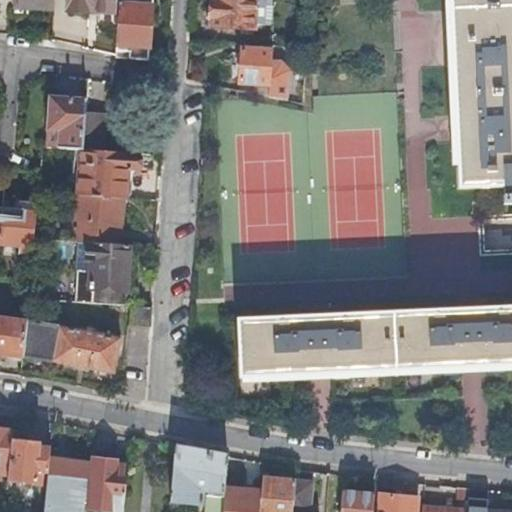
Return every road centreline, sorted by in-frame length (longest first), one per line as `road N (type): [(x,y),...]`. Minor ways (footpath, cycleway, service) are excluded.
road 1 (residential): [(182,0),(155,423)]
road 2 (residential): [(155,423),(305,450),(511,471)]
road 3 (residential): [(0,397),(155,423)]
